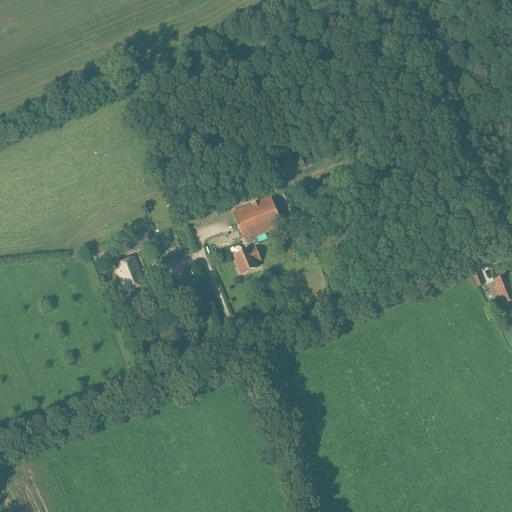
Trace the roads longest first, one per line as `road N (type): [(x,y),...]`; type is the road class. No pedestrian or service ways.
road 1 (track): [(487,254),(0,450)]
road 2 (track): [(193,226),(305,511)]
